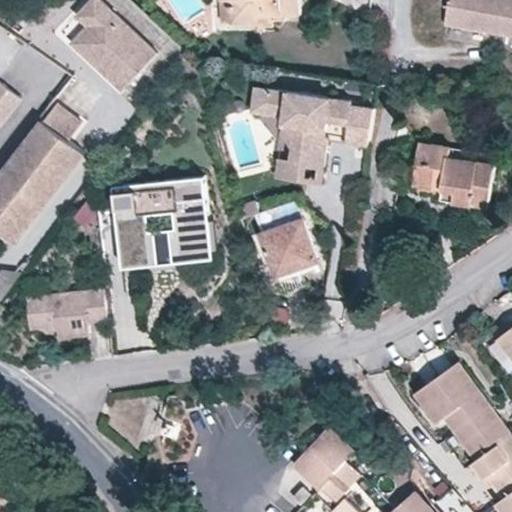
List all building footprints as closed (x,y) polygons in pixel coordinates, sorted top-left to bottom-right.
[(125,91),(160,53),(155,48),(103,0),(87,0),(75,13),(90,27),(100,36),(94,43),(102,50),(98,54),(99,68),(125,91)] [(231,0),(221,0),(223,24),(233,22),(231,0)] [(231,0),(233,22),(233,24),(259,23),(258,17),(274,16),(300,15),(298,0),(231,0)] [(511,0),(451,0),(448,23),(511,35),(511,0)] [(102,50),(94,43),(100,36),(90,27),(74,43),(99,68),(98,54),(102,50)] [(0,129),(23,100),(0,80),(0,129)] [(266,113),(271,89),(258,87),(254,111),(266,113)] [(369,145),(376,113),(353,109),(354,105),(271,89),(266,113),(286,117),(282,134),(293,149),(291,163),(323,169),(331,124),(350,127),(346,146),(369,150),(369,145)] [(44,121),(73,143),(86,125),(57,103),(44,121)] [(0,231),(16,244),(86,152),(73,143),(44,121),(42,120),(0,174),(0,231)] [(451,155),(452,147),(421,143),(415,184),(444,189),(455,191),(454,201),(489,207),(496,163),(451,155)] [(498,154),(452,147),(451,155),(496,163),(498,155),(498,154)] [(320,184),(323,169),(291,163),(278,160),(275,175),(320,184)] [(213,167),(114,179),(124,267),(156,263),(158,280),(179,278),(177,258),(222,253),(213,167)] [(455,191),(444,189),(443,199),(454,201),(455,191)] [(86,227),(99,209),(88,199),(75,217),(86,227)] [(276,277),(302,268),(321,261),(300,203),(278,210),(283,223),(260,232),(276,277)] [(262,217),(258,207),(242,214),(246,223),(262,217)] [(308,283),(302,268),(276,277),(282,293),(308,283)] [(0,272),(0,302),(17,279),(3,269),(0,272)] [(23,271),(3,269),(17,279),(23,271)] [(29,295),(51,293),(50,280),(28,282),(29,295)] [(89,321),(110,319),(106,286),(51,293),(29,295),(32,327),(49,325),(59,324),(60,330),(61,336),(90,333),(89,321)] [(511,328),(499,339),(511,355),(511,328)] [(501,499),(511,490),(511,431),(461,361),(416,392),(437,422),(446,416),(476,460),(474,462),(501,499)] [(295,464),(321,487),(357,448),(331,424),(295,464)] [(364,473),(348,459),(321,487),(336,501),(364,473)] [(0,501),(9,494),(0,484),(0,501)] [(304,485),(294,496),(302,503),(312,492),(304,485)] [(511,511),(511,490),(501,499),(498,502),(505,511),(511,511)] [(436,511),(418,491),(395,511),(436,511)]
